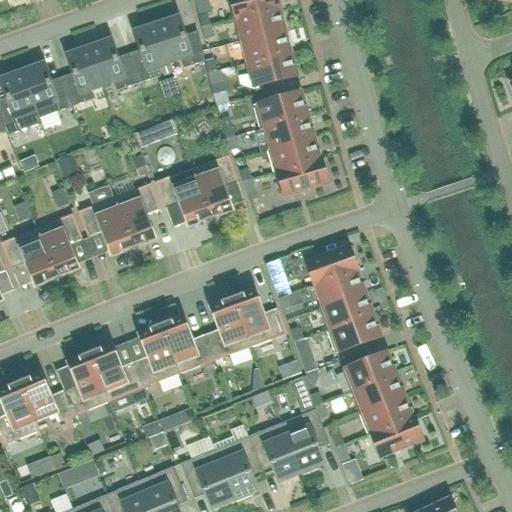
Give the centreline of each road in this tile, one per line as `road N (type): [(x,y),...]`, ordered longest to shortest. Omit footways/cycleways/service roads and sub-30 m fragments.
road 1 (residential): [(0,359),(396,205)]
road 2 (residential): [(493,457),(396,205)]
road 3 (residential): [(396,205),(334,0)]
road 4 (residential): [(355,511),(493,457)]
road 5 (residential): [(136,0),(0,48)]
road 6 (residential): [(471,61),(511,197)]
